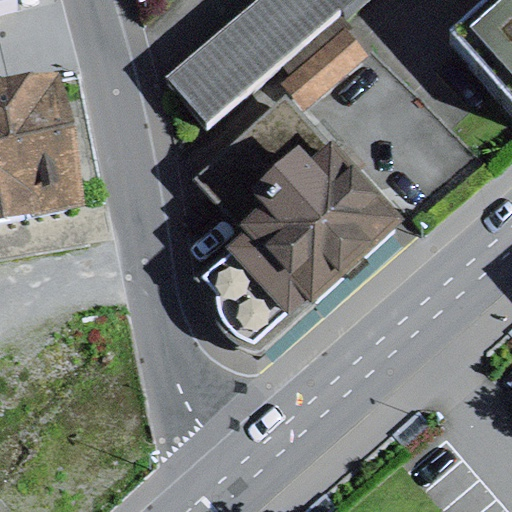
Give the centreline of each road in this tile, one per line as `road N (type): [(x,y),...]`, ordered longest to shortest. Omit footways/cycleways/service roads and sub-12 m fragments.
road 1 (residential): [(88,0),(178,384),(244,473)]
road 2 (primary): [(244,473),(511,242)]
